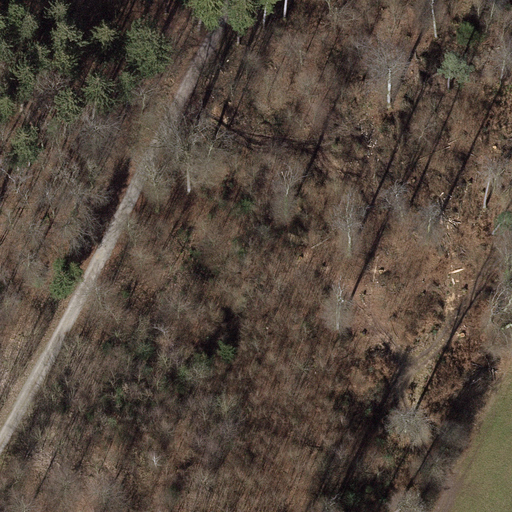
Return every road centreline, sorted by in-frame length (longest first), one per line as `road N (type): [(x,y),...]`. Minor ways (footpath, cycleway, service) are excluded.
road 1 (track): [(239,0),(0,444)]
road 2 (track): [(442,511),(511,353)]
